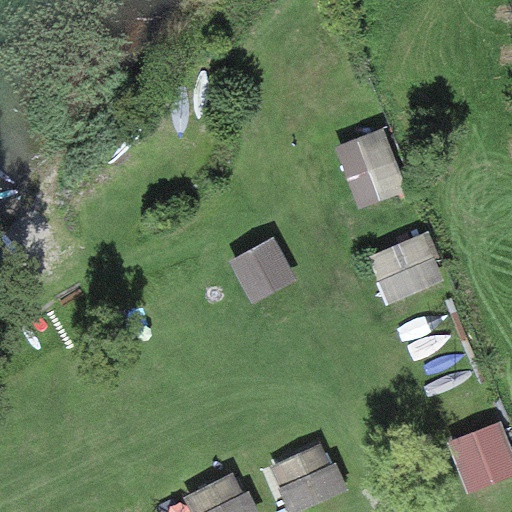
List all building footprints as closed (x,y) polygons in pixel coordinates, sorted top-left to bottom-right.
[(340,143),(363,204),(410,187),(387,126),(340,143)] [(389,301),(450,281),(432,230),(372,250),(389,301)] [(236,256),(257,299),(298,279),(278,236),(236,256)] [(511,433),(506,418),(451,439),(472,492),(511,476),(511,433)] [(291,511),(351,487),(331,439),(271,464),(291,511)]
